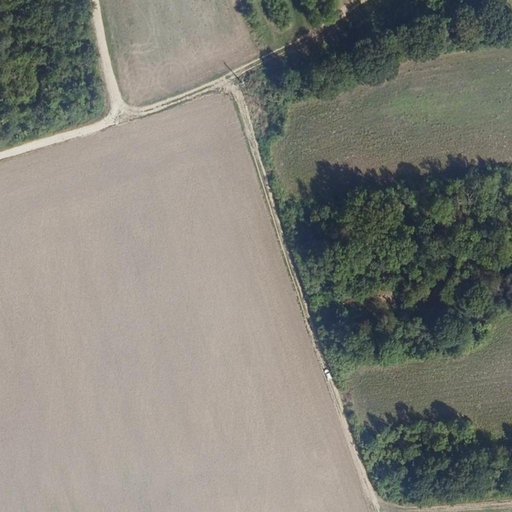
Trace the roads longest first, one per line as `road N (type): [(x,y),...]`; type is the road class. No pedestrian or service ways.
road 1 (track): [(380,511),(229,76)]
road 2 (track): [(366,0),(229,76)]
road 3 (track): [(137,114),(0,157)]
road 4 (track): [(99,0),(115,92),(137,114)]
